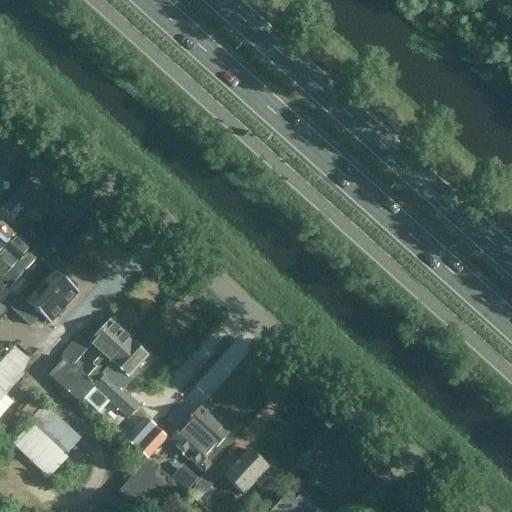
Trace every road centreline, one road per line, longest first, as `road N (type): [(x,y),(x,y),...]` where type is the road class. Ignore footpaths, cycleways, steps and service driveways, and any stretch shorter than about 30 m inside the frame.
road 1 (residential): [(473,511),(0,88)]
road 2 (trunk): [(143,0),(511,330)]
road 3 (trunk): [(511,260),(221,0)]
